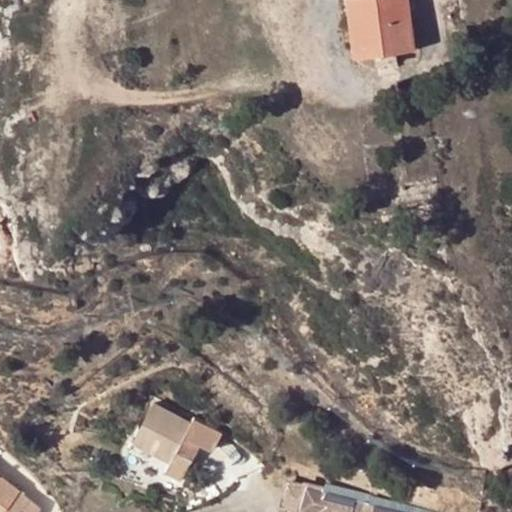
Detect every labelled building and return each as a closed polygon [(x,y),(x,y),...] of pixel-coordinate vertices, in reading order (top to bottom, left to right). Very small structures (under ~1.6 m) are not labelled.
[(406,0),(348,0),(355,56),(373,53),(395,50),(414,47),(406,0)] [(375,65),(397,61),(395,50),(373,53),(375,65)] [(154,401),(133,442),(172,462),(167,471),(183,480),(203,444),(214,449),(223,432),(194,416),(191,421),(154,401)] [(0,511),(3,511),(5,509),(8,511),(37,511),(42,506),(0,473),(0,511)] [(400,511),(293,483),(285,511),(400,511)]
